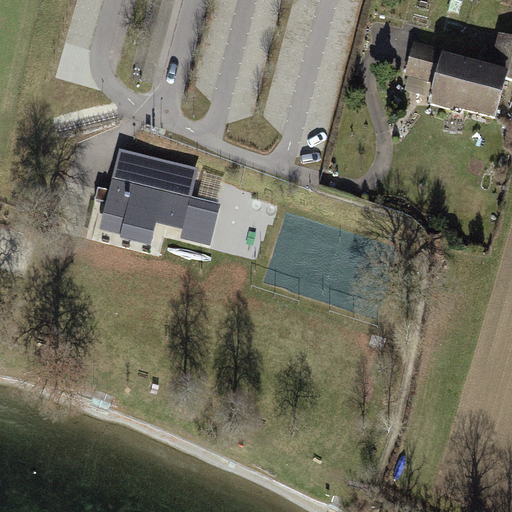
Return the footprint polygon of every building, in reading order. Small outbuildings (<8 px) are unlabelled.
[(511,39),(496,36),(489,70),(508,74),(507,80),(511,81),(511,39)] [(407,84),(437,90),(443,60),(445,48),(415,42),(407,84)] [(489,70),(443,60),(437,90),(431,114),(496,129),(507,80),(508,74),(489,70)] [(454,181),(458,152),(447,150),(444,172),(450,173),(449,180),(454,181)] [(197,173),(122,154),(104,225),(211,249),(228,180),(197,173)]
